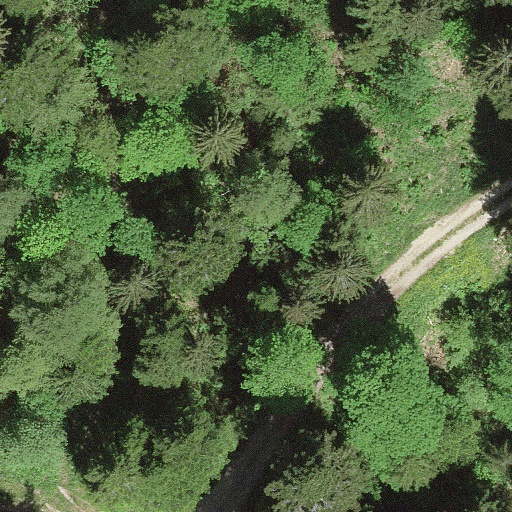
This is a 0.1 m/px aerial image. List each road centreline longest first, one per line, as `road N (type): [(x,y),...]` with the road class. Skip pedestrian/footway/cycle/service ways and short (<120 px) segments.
road 1 (track): [(124,0),(124,120),(102,378),(66,483),(89,511)]
road 2 (track): [(225,511),(358,324),(511,191)]
